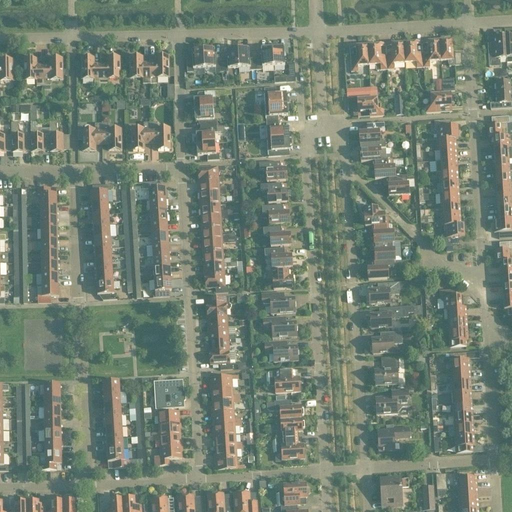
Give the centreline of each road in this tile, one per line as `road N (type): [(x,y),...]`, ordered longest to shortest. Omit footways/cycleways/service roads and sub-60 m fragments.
road 1 (residential): [(494,459),(468,23)]
road 2 (residential): [(325,470),(302,126),(323,124)]
road 3 (residential): [(323,124),(339,123),(364,468)]
road 4 (residential): [(88,488),(74,169)]
road 5 (residential): [(201,479),(181,166)]
road 6 (residential): [(317,31),(468,23)]
road 7 (residential): [(178,35),(317,31)]
road 8 (residential): [(181,166),(178,35)]
road 9 (residential): [(364,468),(494,459)]
road 10 (residential): [(201,479),(325,470)]
